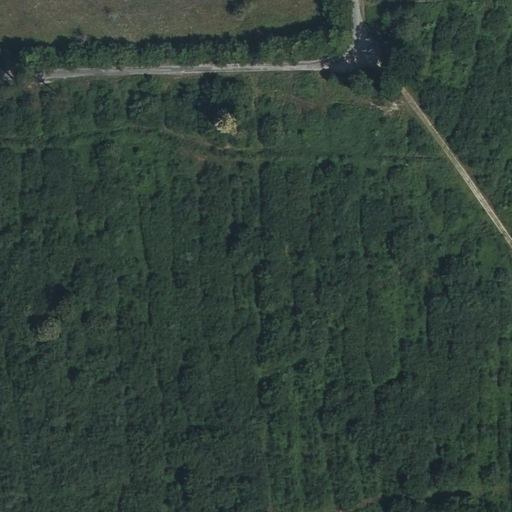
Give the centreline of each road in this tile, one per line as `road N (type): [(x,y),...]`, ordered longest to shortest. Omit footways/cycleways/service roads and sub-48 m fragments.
road 1 (unclassified): [(0,75),(358,66),(355,0)]
road 2 (track): [(359,20),(511,241)]
